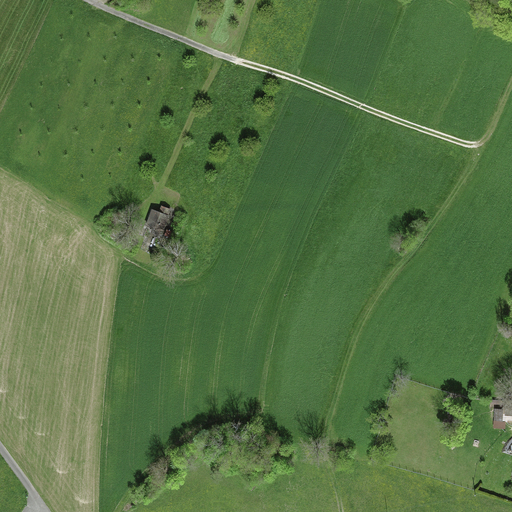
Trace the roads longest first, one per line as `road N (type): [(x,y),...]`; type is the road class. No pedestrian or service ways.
road 1 (track): [(87,0),(218,55),(481,145)]
road 2 (track): [(340,511),(325,446),(344,369),(374,300),(481,145)]
